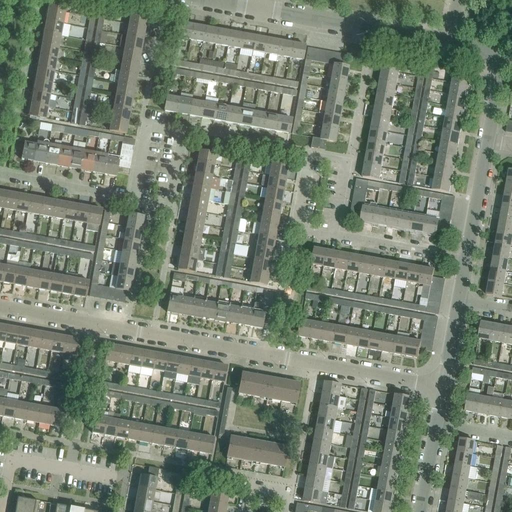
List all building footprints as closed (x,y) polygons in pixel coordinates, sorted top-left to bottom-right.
[(64,0),(50,0),(48,10),(65,13),(67,1),(64,0)] [(48,10),(46,21),(63,24),(65,13),(48,10)] [(146,27),(148,15),(131,12),(129,24),(146,27)] [(46,21),(44,33),(61,36),(63,24),(46,21)] [(178,38),(190,40),(193,25),(180,23),(178,38)] [(143,39),(146,27),(129,24),(127,36),(143,39)] [(205,27),(193,25),(190,40),(202,42),(205,27)] [(218,29),(205,27),(202,42),(215,45),(218,29)] [(230,32),(218,29),(215,45),(227,47),(230,32)] [(242,34),(230,32),(227,47),(240,49),(242,34)] [(44,33),(42,45),(59,48),(61,36),(44,33)] [(255,36),(242,34),(240,49),(252,51),(255,36)] [(141,51),(143,39),(127,36),(125,48),(141,51)] [(265,54),(267,38),(255,36),(252,51),(265,54)] [(280,41),(267,38),(265,54),(277,56),(280,41)] [(292,43),(280,41),(277,56),(289,58),(292,43)] [(305,45),(292,43),(289,58),(302,61),(305,45)] [(42,45),(40,57),(56,60),(59,48),(42,45)] [(139,63),(141,51),(125,48),(123,60),(139,63)] [(319,50),(313,49),(311,61),(317,62),(319,50)] [(325,51),(319,50),(317,62),(323,63),(325,51)] [(331,52),(325,51),(323,63),(329,64),(331,52)] [(337,53),(331,52),(329,64),(333,65),(335,65),(337,53)] [(343,54),(337,53),(335,65),(341,66),(343,54)] [(40,57),(38,69),(54,72),(56,60),(40,57)] [(384,58),(382,70),(399,73),(401,61),(384,58)] [(137,75),(139,63),(123,60),(120,72),(137,75)] [(333,65),(331,77),(347,79),(349,67),(341,66),(335,65),(333,65)] [(38,69),(35,81),(52,84),(54,72),(38,69)] [(380,82),(396,85),(397,85),(403,86),(405,74),(399,73),(382,70),(380,82)] [(118,84),(135,87),(137,75),(120,72),(115,71),(113,83),(118,84)] [(469,85),(471,74),(454,71),(452,82),(469,85)] [(344,92),(347,79),(331,77),(329,89),(344,92)] [(52,84),(35,81),(33,93),(50,96),(52,84)] [(380,82),(378,94),(394,97),(396,85),(380,82)] [(450,94),(467,97),(469,85),(452,82),(450,94)] [(115,96),(132,99),(135,87),(118,84),(115,96)] [(329,89),(326,102),(342,105),(344,92),(329,89)] [(48,108),(54,109),(56,103),(49,102),(50,96),(33,93),(31,104),(48,108)] [(394,97),(378,94),(375,106),(392,109),(394,97)] [(465,109),(467,97),(450,94),(448,106),(465,109)] [(113,108),(130,111),(132,99),(115,96),(113,108)] [(179,99),(167,96),(164,111),(164,112),(177,114),(179,99)] [(177,114),(189,116),(192,101),(179,99),(177,114)] [(189,116),(201,118),(204,103),(192,101),(189,116)] [(340,117),(342,105),(326,102),(324,114),(340,117)] [(201,118),(214,121),(217,105),(204,103),(201,118)] [(48,108),(31,104),(29,117),(46,120),(48,108)] [(214,121),(226,123),(229,108),(217,105),(214,121)] [(375,106),(373,117),(390,120),(392,109),(375,106)] [(446,118),(462,121),(465,109),(448,106),(446,118)] [(111,120),(128,123),(130,111),(113,108),(111,120)] [(226,123),(239,125),(241,110),(229,108),(226,123)] [(239,125),(251,127),(254,112),(241,110),(239,125)] [(251,127),(263,130),(266,114),(254,112),(251,127)] [(266,114),(263,130),(276,132),(279,117),(266,114)] [(324,114),(322,127),(337,130),(340,117),(324,114)] [(276,132),(289,134),(292,119),(279,117),(276,132)] [(390,120),(373,117),(371,129),(388,132),(390,120)] [(460,133),(462,121),(446,118),(443,130),(460,133)] [(109,131),(126,134),(128,123),(111,120),(109,131)] [(45,130),(51,132),(52,125),(40,123),(40,127),(39,128),(45,130)] [(64,127),(52,125),(51,132),(63,134),(64,127)] [(63,134),(75,136),(76,129),(64,127),(63,134)] [(312,138),(310,148),(325,151),(326,141),(335,142),(337,130),(322,127),(319,139),(312,138)] [(87,138),(87,136),(88,132),(76,129),(75,136),(87,138)] [(371,129),(369,141),(386,144),(388,132),(371,129)] [(441,142),(458,145),(460,133),(443,130),(441,142)] [(123,143),(123,144),(134,146),(135,140),(124,138),(123,143)] [(21,160),(33,162),(37,143),(25,140),(21,160)] [(42,144),(37,143),(33,162),(45,164),(49,145),(49,144),(48,143),(48,142),(47,142),(47,141),(46,141),(45,141),(44,141),(44,142),(43,142),(43,143),(42,144)] [(49,145),(45,164),(57,167),(61,147),(61,143),(54,141),(53,146),(49,145)] [(386,144),(369,141),(367,153),(383,156),(386,144)] [(456,157),(458,145),(441,142),(439,154),(456,157)] [(133,152),(134,146),(123,144),(121,150),(133,152)] [(72,149),(61,147),(57,167),(69,169),(72,149)] [(69,169),(81,171),(84,151),(72,149),(69,169)] [(81,171),(93,173),(96,153),(84,151),(81,171)] [(214,166),(216,154),(199,151),(197,163),(214,166)] [(93,173),(104,175),(108,155),(96,153),(93,173)] [(367,153),(365,165),(381,168),(383,156),(367,153)] [(454,169),(456,157),(439,154),(437,166),(454,169)] [(117,173),(118,167),(119,161),(120,158),(108,155),(104,175),(116,177),(117,173)] [(212,178),(214,166),(197,163),(195,175),(212,178)] [(271,164),(269,176),(286,179),(288,167),(271,164)] [(381,168),(365,165),(362,177),(379,180),(381,168)] [(435,178),(451,181),(454,169),(437,166),(435,178)] [(129,176),(130,169),(118,167),(117,173),(129,176)] [(210,190),(212,178),(195,175),(193,187),(210,190)] [(284,191),(286,179),(269,176),(267,188),(284,191)] [(449,193),(451,181),(435,178),(433,190),(449,193)] [(368,181),(367,187),(367,190),(379,192),(380,189),(381,184),(368,181)] [(366,193),(367,190),(367,187),(355,185),(354,190),(366,193)] [(193,187),(191,199),(207,202),(210,190),(193,187)] [(282,203),(284,191),(267,188),(265,200),(282,203)] [(354,190),(353,196),(365,199),(366,193),(354,190)] [(4,209),(15,211),(19,195),(7,192),(4,209)] [(30,197),(19,195),(15,211),(27,213),(30,197)] [(511,195),(504,195),(502,207),(511,208),(511,195)] [(352,202),(364,205),(365,199),(353,196),(352,202)] [(27,213),(39,216),(42,199),(30,197),(27,213)] [(39,216),(44,216),(51,218),(54,201),(42,199),(39,216)] [(205,214),(207,202),(191,199),(188,210),(205,214)] [(279,214),(282,203),(265,200),(263,211),(279,214)] [(454,202),(442,200),(442,201),(441,206),(453,208),(454,202)] [(54,201),(51,218),(63,220),(66,203),(54,201)] [(352,202),(351,208),(363,210),(363,207),(364,207),(364,205),(352,202)] [(66,203),(63,220),(75,222),(78,205),(66,203)] [(86,229),(87,224),(90,208),(78,205),(75,222),(74,227),(86,229)] [(453,208),(441,206),(440,212),(452,214),(453,208)] [(362,216),(362,217),(361,222),(373,224),(376,209),(364,207),(363,207),(363,210),(362,216)] [(511,208),(502,207),(500,216),(500,219),(511,221),(511,208)] [(99,226),(102,210),(90,208),(87,224),(86,229),(86,231),(98,233),(99,226)] [(350,215),(362,217),(362,216),(363,210),(351,208),(350,215)] [(373,224),(386,227),(388,211),(376,209),(373,224)] [(188,210),(186,222),(203,225),(205,214),(188,210)] [(261,223),(277,226),(279,214),(263,211),(261,223)] [(398,229),(401,213),(388,211),(386,227),(398,229)] [(440,212),(439,216),(439,218),(451,220),(452,214),(440,212)] [(398,229),(411,231),(413,215),(401,213),(398,229)] [(129,215),(128,216),(126,227),(142,230),(144,217),(135,216),(129,215)] [(423,233),(426,217),(421,216),(413,215),(411,231),(423,233)] [(439,219),(438,219),(426,217),(423,233),(436,236),(437,231),(438,224),(439,219)] [(450,226),(451,220),(439,218),(438,219),(439,219),(438,224),(450,226)] [(511,221),(500,219),(497,232),(511,234),(511,221)] [(186,222),(184,234),(201,237),(203,225),(186,222)] [(275,238),(277,226),(261,223),(258,235),(275,238)] [(448,233),(450,226),(438,224),(437,231),(448,233)] [(139,242),(142,230),(126,227),(124,240),(139,242)] [(0,235),(11,237),(12,232),(0,229),(0,235)] [(511,234),(497,232),(495,244),(510,247),(511,237),(511,234)] [(201,237),(184,234),(182,246),(199,249),(201,237)] [(275,238),(258,235),(256,247),(273,250),(275,238)] [(137,255),(139,242),(124,240),(122,252),(137,255)] [(495,244),(493,257),(508,260),(510,247),(495,244)] [(182,246),(180,258),(197,261),(199,249),(182,246)] [(254,259),(271,262),(273,250),(256,247),(254,259)] [(326,250),(315,248),(312,265),(323,267),(326,250)] [(335,269),(338,253),(326,250),(323,267),(335,269)] [(135,267),(137,255),(122,252),(120,264),(135,267)] [(350,255),(338,253),(335,269),(347,271),(350,255)] [(362,257),(350,255),(347,271),(359,274),(362,257)] [(374,259),(362,257),(359,274),(371,276),(374,259)] [(493,257),(491,269),(506,272),(508,260),(493,257)] [(197,261),(180,258),(178,270),(194,273),(197,261)] [(254,259),(252,271),(269,274),(271,262),(254,259)] [(386,261),(374,259),(371,276),(383,278),(386,261)] [(398,263),(386,261),(383,278),(395,280),(398,263)] [(398,263),(395,280),(394,285),(406,287),(406,282),(410,265),(398,263)] [(133,280),(135,267),(120,264),(117,277),(133,280)] [(421,268),(410,265),(406,282),(418,285),(421,268)] [(2,283),(14,285),(17,269),(5,266),(2,283)] [(434,270),(421,268),(418,285),(424,286),(421,299),(428,300),(429,295),(430,289),(430,287),(431,287),(431,283),(432,277),(434,270)] [(26,287),(29,271),(17,269),(14,285),(26,287)] [(491,269),(488,282),(504,285),(506,272),(491,269)] [(26,287),(38,290),(41,273),(29,271),(26,287)] [(250,283),(266,286),(269,274),(252,271),(250,283)] [(50,292),(53,275),(41,273),(38,290),(50,292)] [(180,282),(181,279),(185,280),(186,276),(174,273),(172,281),(180,282)] [(50,292),(62,294),(65,277),(53,275),(50,292)] [(62,294),(73,296),(76,279),(65,277),(62,294)] [(115,289),(121,291),(127,292),(130,292),(133,280),(117,277),(115,289)] [(76,279),(73,296),(86,298),(89,282),(76,279)] [(488,282),(486,295),(501,297),(504,285),(488,282)] [(443,291),(444,285),(431,283),(431,287),(430,287),(430,289),(443,291)] [(89,297),(95,298),(97,286),(91,285),(89,297)] [(103,287),(97,286),(95,298),(101,299),(103,287)] [(101,299),(107,300),(109,288),(103,287),(101,299)] [(115,289),(109,288),(107,300),(113,301),(115,289)] [(113,301),(119,302),(121,291),(115,289),(113,301)] [(442,297),(443,291),(430,289),(429,295),(442,297)] [(179,315),(182,295),(170,293),(167,313),(179,315)] [(316,309),(317,302),(318,296),(306,294),(305,300),(313,301),(311,308),(316,309)] [(182,295),(179,315),(191,317),(194,297),(182,295)] [(441,303),(442,297),(429,295),(428,300),(428,301),(441,303)] [(191,317),(202,319),(206,299),(194,297),(191,317)] [(206,299),(202,319),(214,321),(218,302),(206,299)] [(440,309),(441,303),(428,301),(427,306),(440,309)] [(230,304),(218,302),(214,321),(226,324),(230,304)] [(263,324),(265,310),(266,305),(254,303),(253,308),(250,328),(262,330),(263,324)] [(226,324),(238,326),(242,306),(230,304),(226,324)] [(238,326),(250,328),(253,308),(242,306),(238,326)] [(439,315),(440,309),(427,306),(426,307),(427,308),(426,313),(439,315)] [(265,310),(263,324),(269,325),(272,311),(265,310)] [(425,315),(413,313),(412,319),(424,321),(425,315)] [(425,315),(424,321),(437,323),(438,318),(425,315)] [(299,337),(310,339),(313,322),(302,320),(299,337)] [(436,329),(437,323),(424,321),(424,322),(423,327),(436,329)] [(325,324),(313,322),(310,339),(322,341),(325,324)] [(478,339),(490,341),(493,324),(481,322),(478,339)] [(322,341),(334,343),(337,327),(325,324),(322,341)] [(505,326),(493,324),(490,341),(502,343),(505,326)] [(18,329),(6,326),(3,343),(15,345),(18,329)] [(511,327),(505,326),(502,343),(511,345),(511,327)] [(349,329),(337,327),(334,343),(346,345),(349,329)] [(423,327),(422,333),(435,335),(436,329),(423,327)] [(30,331),(18,329),(15,345),(27,347),(30,331)] [(346,345),(358,348),(361,331),(349,329),(346,345)] [(42,333),(30,331),(27,347),(39,349),(42,333)] [(373,333),(361,331),(358,348),(370,350),(373,333)] [(54,335),(42,333),(39,349),(51,352),(54,335)] [(370,350),(381,352),(384,335),(373,333),(370,350)] [(434,341),(435,335),(422,333),(421,339),(434,341)] [(66,337),(54,335),(51,352),(63,354),(66,337)] [(396,338),(384,335),(381,352),(393,354),(396,338)] [(78,339),(66,337),(63,354),(75,356),(78,339)] [(393,354),(405,356),(408,340),(396,338),(393,354)] [(421,342),(420,345),(433,347),(434,341),(421,339),(420,342),(421,342)] [(419,351),(420,345),(421,342),(420,342),(408,340),(405,356),(418,358),(419,351)] [(120,347),(108,345),(105,362),(117,364),(120,347)] [(432,353),(433,347),(420,345),(419,351),(432,353)] [(117,364),(129,366),(132,349),(120,347),(117,364)] [(143,351),(132,349),(129,366),(140,368),(143,351)] [(155,353),(143,351),(140,368),(152,370),(155,353)] [(167,356),(155,353),(152,370),(164,372),(167,356)] [(179,358),(167,356),(164,372),(176,374),(179,358)] [(1,358),(0,361),(0,369),(10,371),(11,366),(12,361),(1,358)] [(191,360),(179,358),(176,374),(188,377),(191,360)] [(203,362),(191,360),(188,377),(200,379),(203,362)] [(214,364),(203,362),(200,379),(211,381),(214,364)] [(227,366),(214,364),(211,381),(224,383),(227,366)] [(242,373),(239,387),(238,396),(239,392),(243,393),(243,395),(263,399),(263,397),(267,397),(270,378),(259,376),(259,377),(254,376),(254,375),(242,373)] [(509,375),(497,373),(496,378),(495,385),(503,386),(504,380),(508,380),(509,375)] [(283,381),(270,378),(267,397),(266,401),(267,402),(267,397),(271,398),(271,400),(291,404),(291,402),(295,402),(295,407),(299,384),(287,381),(287,382),(282,381),(283,381)] [(323,394),(340,397),(342,386),(342,385),(325,382),(323,394)] [(480,397),(477,413),(489,416),(492,399),(494,388),(488,387),(486,398),(480,397)] [(109,404),(110,398),(111,393),(100,391),(98,402),(109,404)] [(340,397),(323,394),(321,406),(338,409),(340,397)] [(395,395),(393,407),(410,410),(412,398),(395,395)] [(465,411),(477,413),(480,397),(468,395),(465,411)] [(489,416),(500,418),(503,401),(492,399),(489,416)] [(2,417),(14,419),(17,403),(5,401),(2,417)] [(511,402),(503,401),(500,418),(511,419),(511,402)] [(14,419),(26,421),(29,405),(17,403),(14,419)] [(26,421),(38,424),(41,407),(29,405),(26,421)] [(338,409),(321,406),(319,418),(335,421),(338,409)] [(41,407),(38,424),(50,426),(53,409),(41,407)] [(393,407),(391,419),(408,422),(410,410),(393,407)] [(206,410),(194,408),(193,413),(193,415),(205,417),(205,415),(206,410)] [(50,426),(62,428),(65,411),(53,409),(50,426)] [(95,417),(92,433),(104,436),(107,419),(95,417)] [(335,421),(319,418),(316,430),(333,433),(335,421)] [(104,436),(115,438),(118,421),(107,419),(104,436)] [(408,422),(391,419),(389,431),(405,434),(408,422)] [(130,423),(118,421),(115,438),(127,440),(130,423)] [(127,440),(139,442),(142,425),(130,423),(127,440)] [(154,427),(142,425),(139,442),(151,444),(154,427)] [(151,444),(163,446),(166,430),(154,427),(151,444)] [(178,432),(166,430),(163,446),(175,448),(178,432)] [(333,433),(316,430),(314,442),(331,445),(333,433)] [(389,431),(387,443),(403,446),(405,434),(389,431)] [(175,448),(187,451),(190,434),(178,432),(175,448)] [(201,436),(190,434),(187,451),(198,453),(201,436)] [(198,453),(211,455),(214,438),(201,436),(198,453)] [(344,447),(351,449),(356,450),(358,438),(353,437),(347,436),(344,447)] [(230,437),(229,444),(226,460),(227,460),(228,456),(232,457),(231,459),(251,462),(252,460),(255,461),(258,442),(230,437)] [(475,442),(460,439),(457,452),(473,454),(475,442)] [(258,442),(255,461),(255,465),(256,461),(260,462),(259,464),(279,467),(280,465),(284,466),(283,470),(284,470),(288,447),(276,445),(275,446),(271,445),(271,444),(258,442)] [(331,445),(314,442),(312,454),(329,457),(331,445)] [(403,446),(387,443),(384,455),(401,458),(403,446)] [(457,452),(455,464),(470,467),(473,454),(457,452)] [(312,454),(310,466),(327,469),(333,470),(335,458),(329,457),(312,454)] [(399,470),(401,458),(384,455),(382,467),(399,470)] [(455,464),(453,477),(468,480),(470,467),(455,464)] [(327,469),(310,466),(308,478),(325,481),(327,469)] [(382,467),(380,478),(397,481),(399,470),(382,467)] [(149,468),(147,477),(140,476),(138,488),(155,491),(157,479),(159,469),(149,468)] [(466,492),(468,480),(453,477),(451,489),(466,492)] [(325,481),(308,478),(306,489),(322,492),(325,481)] [(380,478),(378,490),(395,493),(397,481),(380,478)] [(138,488),(136,500),(153,503),(155,491),(138,488)] [(227,504),(229,492),(212,489),(210,501),(227,504)] [(306,489),(303,502),(326,506),(326,505),(328,494),(322,492),(306,489)] [(451,489),(448,502),(464,505),(465,497),(466,492),(451,489)] [(376,502),(392,505),(395,493),(378,490),(376,502)] [(466,492),(465,497),(468,498),(467,500),(481,502),(483,495),(468,493),(466,492)] [(15,510),(15,511),(23,511),(37,511),(39,502),(23,499),(21,499),(17,498),(15,510)] [(136,500),(134,511),(135,511),(150,511),(153,503),(136,500)] [(210,501),(207,511),(225,511),(227,504),(210,501)] [(391,511),(392,505),(376,502),(373,511),(391,511)] [(464,505),(448,502),(446,511),(462,511),(464,505)]
